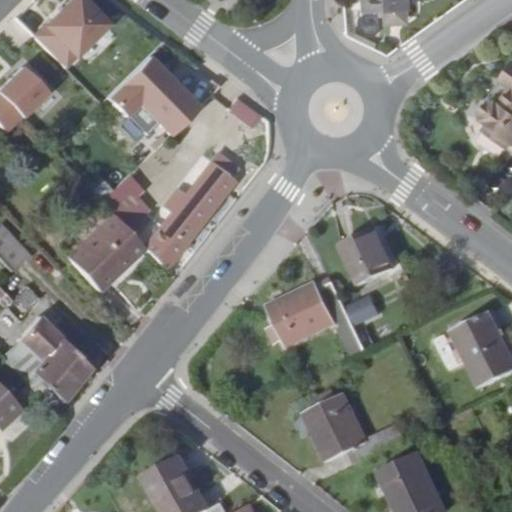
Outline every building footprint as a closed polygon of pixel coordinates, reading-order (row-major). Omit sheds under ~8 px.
[(86,0),(65,0),(32,33),(63,65),(108,21),(86,0)] [(142,59),(159,77),(165,72),(147,54),(142,59)] [(142,59),(105,95),(123,114),(125,112),(145,132),(156,121),(169,133),(197,106),(165,72),(159,77),(142,59)] [(0,83),(0,125),(3,128),(44,89),(20,63),(0,83)] [(511,89),(500,105),(498,103),(492,104),(482,117),(482,123),(492,130),(490,132),(489,137),(499,144),(507,144),(509,143),(511,145),(511,89)] [(262,115),(238,97),(231,107),(255,125),(262,115)] [(165,201),(174,208),(149,239),(171,258),(237,178),(231,174),(237,166),(218,152),(187,192),(178,185),(165,201)] [(102,289),(147,247),(113,212),(69,256),(102,289)] [(381,227),(347,243),(365,283),(400,267),(381,227)] [(0,240),(0,258),(12,272),(13,270),(30,254),(9,232),(0,240)] [(13,270),(12,272),(0,282),(0,299),(0,300),(7,293),(14,299),(28,286),(13,270)] [(338,282),(335,276),(322,282),(325,287),(338,282)] [(356,355),(369,349),(338,282),(325,287),(322,282),(273,305),(281,322),(288,338),(291,344),(340,321),(356,355)] [(511,355),(492,313),(455,330),(482,388),(511,374),(511,355)] [(0,354),(50,406),(89,368),(40,315),(0,354)] [(283,340),(288,338),(281,322),(276,325),(283,340)] [(22,397),(32,387),(23,378),(13,388),(22,397)] [(0,385),(0,423),(19,404),(0,385)] [(356,449),(361,462),(406,441),(398,424),(369,438),(347,392),(308,410),(332,459),(356,449)] [(440,511),(414,456),(376,474),(394,511),(440,511)] [(225,511),(221,504),(210,510),(190,475),(188,476),(178,458),(143,477),(163,511),(225,511)]
